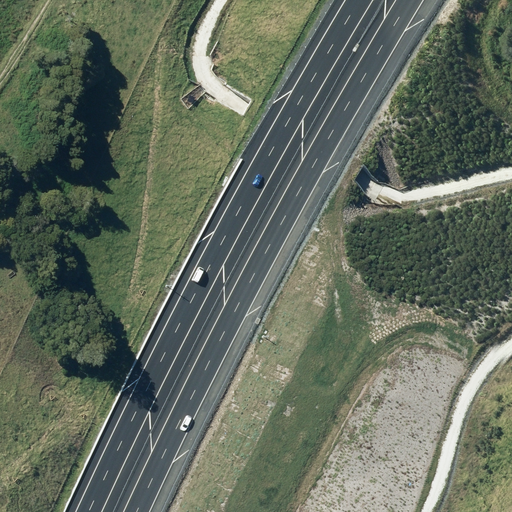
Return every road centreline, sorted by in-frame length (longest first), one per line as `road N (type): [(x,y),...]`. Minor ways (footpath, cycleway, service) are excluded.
road 1 (motorway): [(412,0),(244,292),(137,511)]
road 2 (motorway): [(93,511),(234,220),(362,0)]
road 3 (track): [(221,0),(197,54),(204,80),(223,94),(410,197),(511,172)]
road 4 (track): [(511,345),(483,376),(464,416),(435,511)]
